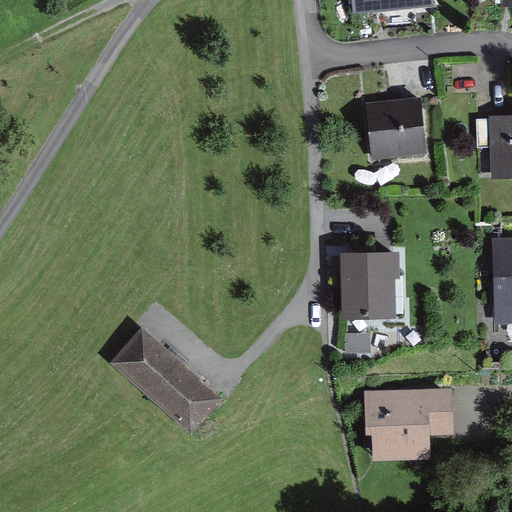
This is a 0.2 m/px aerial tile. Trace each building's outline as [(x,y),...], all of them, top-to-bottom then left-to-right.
[(418,103),(373,107),(377,152),(422,149),(418,103)] [(511,118),(495,119),(497,173),(511,172),(511,118)] [(511,242),(498,243),(501,321),(510,320),(510,333),(511,332),(511,242)] [(392,255),(347,257),(349,314),(393,313),(392,255)] [(217,398),(141,332),(116,361),(192,427),(217,398)] [(447,391),(367,395),(369,429),(377,429),(379,456),(426,453),(425,434),(449,433),(447,391)]
